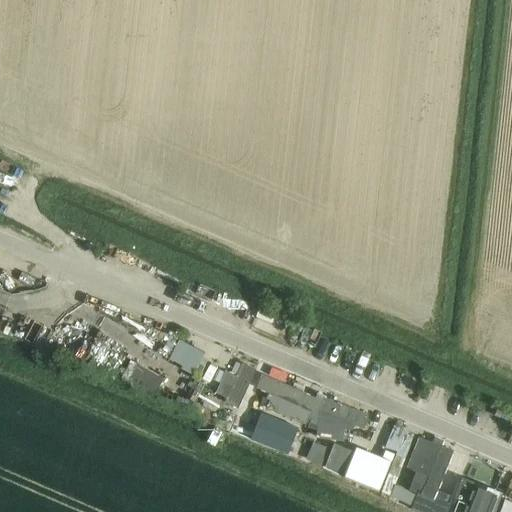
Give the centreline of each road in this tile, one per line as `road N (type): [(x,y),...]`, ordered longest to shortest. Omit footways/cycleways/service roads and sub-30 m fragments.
road 1 (track): [(511,373),(0,150)]
road 2 (unclassified): [(511,459),(0,239)]
road 3 (track): [(464,352),(502,0)]
